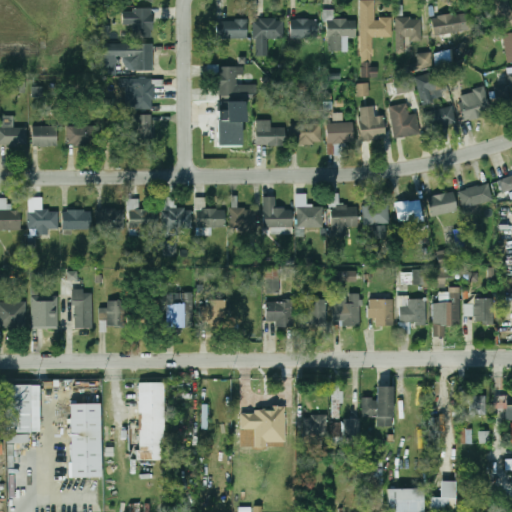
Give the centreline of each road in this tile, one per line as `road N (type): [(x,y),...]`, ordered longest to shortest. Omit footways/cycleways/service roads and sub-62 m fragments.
road 1 (residential): [(511,141),(432,165),(347,175),(0,178)]
road 2 (residential): [(511,355),(0,358)]
road 3 (residential): [(189,0),(187,178)]
